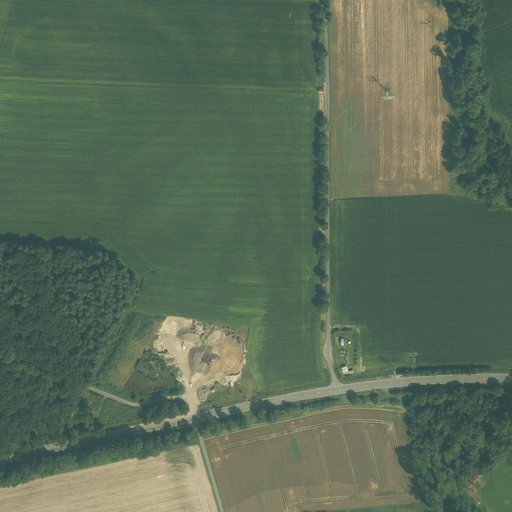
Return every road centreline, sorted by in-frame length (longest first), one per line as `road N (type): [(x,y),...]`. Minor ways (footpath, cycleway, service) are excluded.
road 1 (residential): [(323,0),(327,350),(337,389)]
road 2 (unclassified): [(194,417),(185,397),(135,405),(0,353)]
road 3 (secondary): [(0,459),(194,417)]
road 4 (secondary): [(337,389),(511,378)]
road 5 (secondary): [(194,417),(337,389)]
